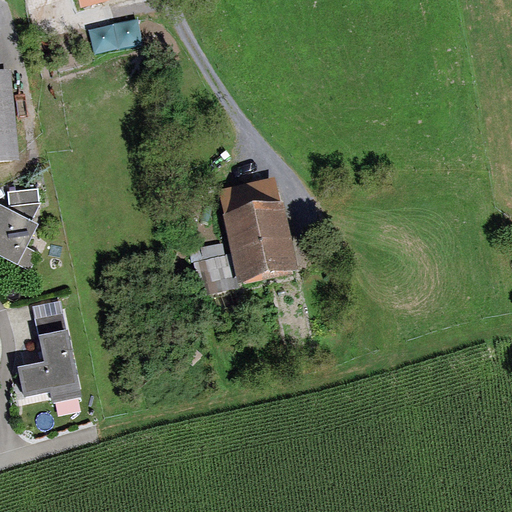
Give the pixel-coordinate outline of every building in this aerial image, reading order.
[(79,0),(82,8),(110,0),(79,0)] [(0,163),(19,162),(12,69),(0,70),(0,163)] [(216,193),(231,255),(239,290),(298,276),(282,206),(274,208),(268,181),(216,193)] [(8,192),(10,205),(39,203),(39,190),(8,192)] [(42,202),(39,203),(10,205),(7,209),(0,205),(0,255),(17,265),(19,262),(30,268),(38,252),(27,246),(38,225),(31,221),(42,202)] [(208,297),(239,290),(231,255),(200,262),(208,297)] [(52,407),(81,401),(61,304),(33,310),(45,367),(19,372),(25,400),(49,395),(52,407)]
